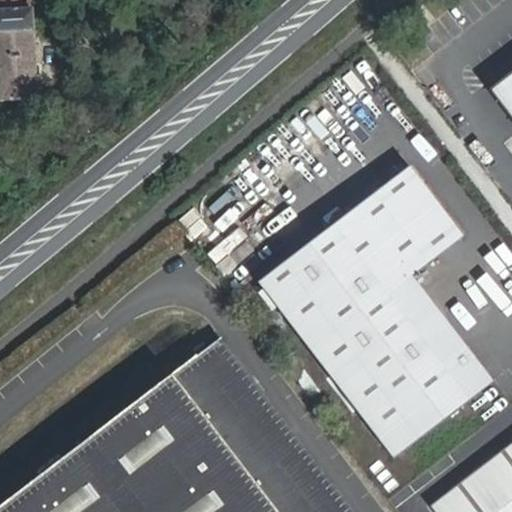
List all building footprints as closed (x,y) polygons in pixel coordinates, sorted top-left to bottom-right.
[(0,0),(0,100),(39,99),(32,0),(0,0)] [(511,70),(489,89),(511,119),(511,70)] [(464,240),(410,172),(258,287),(394,465),(493,388),(412,281),(464,240)] [(333,511),(202,339),(185,352),(307,511),(333,511)] [(307,511),(185,352),(0,493),(0,511),(307,511)] [(511,511),(511,446),(429,510),(430,511),(511,511)]
